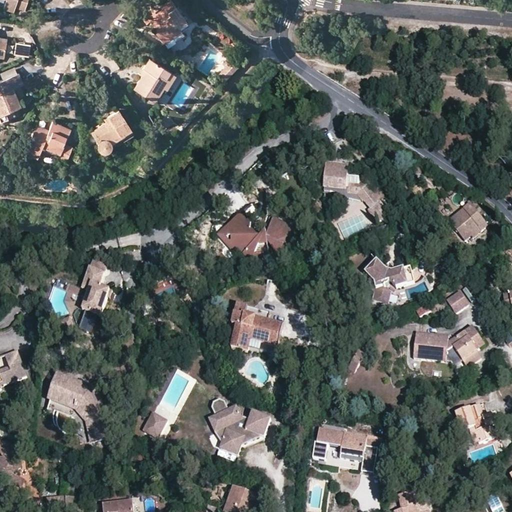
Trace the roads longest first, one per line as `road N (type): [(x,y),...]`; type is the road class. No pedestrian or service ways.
road 1 (track): [(280,47),(244,72),(167,156),(118,191),(72,204),(0,197)]
road 2 (residential): [(354,104),(253,156),(155,249)]
road 3 (tertiary): [(511,214),(354,104)]
road 4 (residential): [(511,20),(326,0)]
road 5 (track): [(274,471),(295,432),(317,341)]
